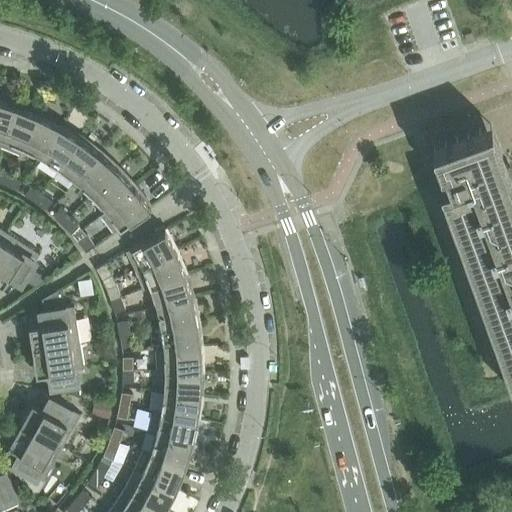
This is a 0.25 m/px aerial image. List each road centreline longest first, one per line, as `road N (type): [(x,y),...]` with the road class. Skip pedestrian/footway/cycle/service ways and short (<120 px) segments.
road 1 (residential): [(221,511),(248,440),(256,389),(253,309),(230,228),(209,186),(160,126),(77,63),(0,35)]
road 2 (tertiary): [(251,152),(296,256),(365,511)]
road 3 (tertiary): [(393,511),(347,336),(281,157)]
road 4 (residential): [(511,50),(370,99)]
road 5 (tertiary): [(171,47),(251,152)]
road 6 (tertiary): [(261,128),(214,71),(171,47)]
